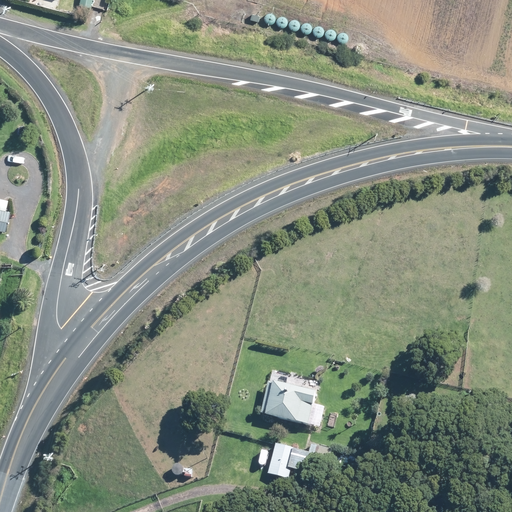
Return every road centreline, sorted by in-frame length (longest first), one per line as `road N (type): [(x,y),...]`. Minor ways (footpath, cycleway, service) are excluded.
road 1 (secondary): [(0,25),(324,90),(511,144)]
road 2 (secondary): [(511,145),(411,151),(284,184),(177,244),(80,336)]
road 3 (unclassified): [(80,336),(59,293),(77,200),(74,156),(57,108),(0,46)]
road 4 (secondary): [(80,336),(29,415),(0,501)]
